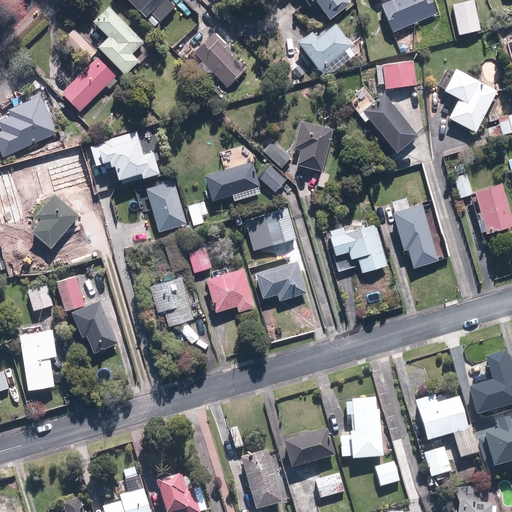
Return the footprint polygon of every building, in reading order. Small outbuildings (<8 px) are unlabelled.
[(130,0),(141,11),(142,9),(148,16),(152,12),(164,0),(130,0)] [(161,21),(177,6),(170,0),(164,0),(152,12),(161,21)] [(317,0),(331,18),(352,3),(350,0),(313,0),(314,1),(315,0),(317,0)] [(391,0),(382,4),(394,32),(439,12),(433,0),(391,0)] [(474,0),(471,0),(453,4),(460,34),(481,29),(474,0)] [(147,41),(111,5),(95,20),(111,36),(100,46),(127,74),(142,60),(135,53),(147,41)] [(321,70),(353,45),(337,24),(320,37),(315,30),(299,43),(321,70)] [(209,73),(212,70),(228,86),(247,68),(229,49),(230,48),(215,31),(194,50),(195,52),(192,55),(209,73)] [(79,35),(69,45),(85,62),(96,52),(79,35)] [(188,52),(180,44),(180,43),(174,48),(182,57),(188,52)] [(99,56),(62,91),(80,110),(106,85),(110,88),(117,80),(115,77),(117,75),(99,56)] [(414,78),(412,61),(382,64),(385,89),(415,86),(414,78)] [(454,102),(445,121),(474,135),(495,94),(452,72),(440,95),(454,102)] [(0,123),(5,135),(0,136),(0,148),(4,157),(58,133),(41,93),(8,108),(10,114),(0,118),(0,123)] [(364,109),(394,149),(397,152),(418,135),(385,93),(364,109)] [(321,170),(333,128),(301,119),(294,147),(300,149),(296,163),(321,170)] [(273,141),(263,152),(281,168),(291,158),(273,141)] [(165,177),(159,177),(162,163),(162,162),(159,161),(160,153),(152,151),(151,159),(134,157),(134,160),(126,159),(123,177),(130,178),(126,201),(154,206),(157,189),(163,191),(165,177)] [(253,161),(206,175),(213,200),(260,186),(253,161)] [(463,175),(460,163),(448,166),(458,200),(468,197),(469,198),(481,238),(509,229),(496,187),(470,195),(464,177),(464,175),(463,175)] [(259,177),(274,192),(286,180),(270,165),(259,177)] [(68,236),(63,233),(80,214),(55,192),(37,213),(42,217),(32,229),(49,245),(48,246),(54,265),(65,262),(65,264),(91,256),(84,231),(68,236)] [(408,248),(413,267),(438,260),(422,204),(409,207),(407,197),(391,202),(404,249),(408,248)] [(288,208),(245,220),(254,250),(296,237),(288,208)] [(110,233),(132,229),(129,209),(107,213),(110,233)] [(386,264),(375,223),(332,235),(330,235),(330,236),(335,252),(336,254),(348,250),(350,258),(352,257),(357,256),(361,271),(386,264)] [(173,271),(188,267),(179,240),(165,244),(173,271)] [(194,273),(207,269),(211,268),(206,248),(188,253),(194,273)] [(11,270),(22,268),(20,256),(9,258),(11,270)] [(279,299),(286,297),(306,292),(297,260),(256,272),(264,297),(277,293),(279,299)] [(214,276),(206,278),(216,311),(236,305),(238,311),(254,306),(243,267),(220,274),(218,268),(212,270),(214,276)] [(84,305),(76,277),(76,276),(56,282),(64,311),(84,305)] [(194,318),(193,314),(183,277),(151,285),(159,312),(165,310),(169,325),(194,318)] [(34,310),(51,305),(53,305),(47,285),(28,290),(34,310)] [(72,310),(82,335),(86,334),(94,352),(118,342),(117,341),(99,299),(72,310)] [(52,327),(20,332),(28,388),(54,384),(50,356),(56,355),(52,327)] [(492,382),(468,389),(476,415),(511,404),(511,365),(509,356),(502,352),(485,357),(492,382)] [(0,390),(8,388),(3,370),(0,371),(0,390)] [(436,398),(435,396),(416,401),(428,441),(458,432),(461,441),(471,438),(473,438),(470,425),(467,426),(459,397),(437,403),(436,398)] [(346,402),(347,415),(353,415),(354,432),(350,432),(352,459),(382,457),(379,410),(376,410),(376,398),(352,400),(352,402),(346,402)] [(479,431),(489,470),(511,464),(511,422),(510,423),(508,416),(493,420),(495,427),(479,431)] [(242,447),(237,427),(229,429),(235,449),(242,447)] [(293,467),(336,455),(328,430),(285,442),(293,467)] [(424,453),(426,460),(431,477),(450,471),(443,447),(424,453)] [(241,457),(256,506),(257,509),(282,502),(267,450),(241,457)] [(379,487),(398,481),(392,463),(373,468),(379,487)] [(166,511),(161,511),(201,511),(206,511),(198,486),(192,488),(192,487),(190,487),(187,476),(183,478),(181,472),(157,480),(159,485),(158,485),(166,511)] [(318,480),(315,481),(320,498),(324,497),(343,492),(338,474),(337,474),(318,480)] [(150,511),(143,487),(120,494),(122,500),(104,505),(105,511),(150,511)] [(84,511),(80,497),(64,502),(66,511),(84,511)] [(492,506),(492,504),(460,499),(458,511),(495,511),(496,507),(492,506)]
